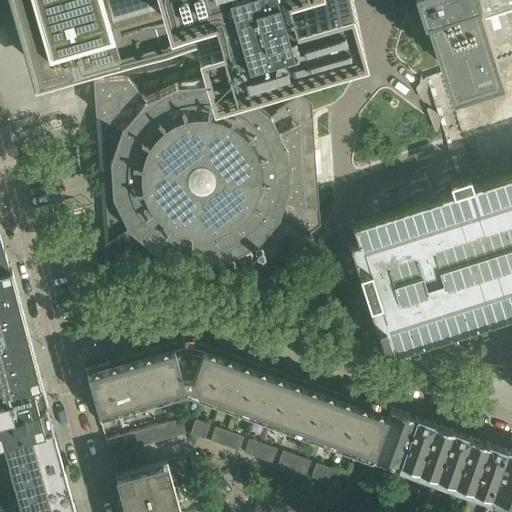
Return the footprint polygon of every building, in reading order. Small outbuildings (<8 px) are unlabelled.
[(396,0),(9,0),(37,98),(75,87),(89,83),(89,73),(139,66),(143,79),(283,39),(398,7),(396,0)] [(511,0),(422,0),(432,31),(434,35),(443,65),(462,60),(476,55),(495,49),(494,48),(487,25),(484,15),(511,6),(511,0)] [(511,64),(449,84),(476,170),(511,159),(511,64)] [(320,224),(314,136),(312,101),(298,94),(271,115),(245,92),(212,81),(176,84),(146,98),(128,75),(94,77),(96,112),(100,114),(109,240),(105,243),(107,261),(107,264),(108,266),(109,269),(111,271),(113,273),(115,274),(118,275),(120,275),(123,275),(141,274),(156,249),(189,260),(194,259),(195,265),(225,263),(248,252),(256,249),(261,252),(263,250),(269,261),(320,224)] [(511,172),(488,180),(418,203),(392,211),(354,223),(359,240),(351,243),(360,271),(382,340),(390,337),(393,348),(511,310),(511,172)] [(0,265),(9,264),(0,230),(0,265)] [(0,414),(46,403),(9,264),(0,265),(0,414)] [(191,330),(190,330),(181,330),(180,337),(183,337),(182,342),(175,341),(85,367),(100,417),(187,392),(354,453),(352,458),(354,459),(356,454),(370,459),(388,410),(378,407),(381,400),(381,399),(381,398),(381,397),(380,396),(380,395),(379,394),(378,393),(369,390),(367,397),(368,398),(367,402),(201,342),(194,342),(195,336),(195,335),(194,334),(194,333),(193,331),(191,330)] [(46,403),(0,414),(0,439),(2,439),(52,426),(53,426),(46,403)] [(390,406),(388,410),(370,459),(368,464),(370,465),(372,459),(373,458),(374,459),(376,454),(393,407),(390,406)] [(414,415),(393,407),(376,454),(397,462),(414,415)] [(433,422),(414,415),(397,462),(416,469),(433,422)] [(182,418),(106,439),(110,453),(152,442),(152,441),(186,432),(182,418)] [(210,423),(196,418),(191,432),(205,437),(210,423)] [(450,428),(433,422),(416,469),(433,476),(450,428)] [(75,511),(52,426),(2,439),(22,511),(75,511)] [(244,436),(216,426),(211,439),(239,449),(244,436)] [(468,435),(450,428),(433,476),(451,482),(468,435)] [(486,441),(468,435),(451,482),(469,489),(486,441)] [(277,448),(250,438),(244,451),(272,462),(277,448)] [(503,447),(486,441),(469,489),(487,496),(503,447)] [(511,505),(511,450),(503,447),(487,496),(497,500),(511,505)] [(311,460),(283,450),(278,464),(306,474),(311,460)] [(189,454),(181,456),(186,474),(194,472),(189,454)] [(181,511),(167,460),(121,473),(115,474),(125,511),(181,511)] [(344,472),(317,462),(312,476),(339,486),(344,472)] [(196,482),(187,484),(189,492),(198,489),(196,482)] [(511,511),(511,505),(497,500),(494,509),(498,510),(496,511),(511,511)]
